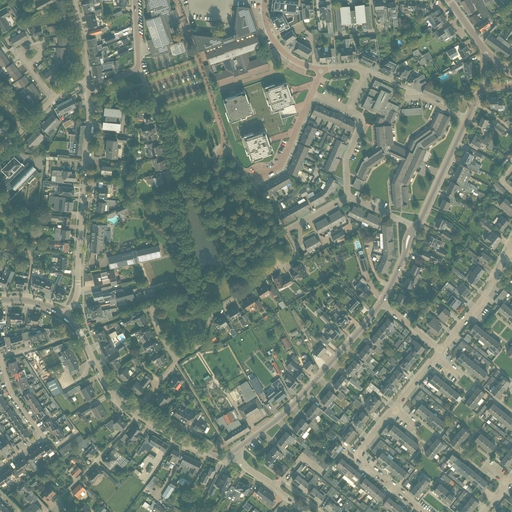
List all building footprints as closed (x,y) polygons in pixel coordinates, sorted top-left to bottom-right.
[(52,0),(44,0),(35,5),(38,10),(53,2),(52,0)] [(54,0),(58,12),(59,12),(61,22),(70,20),(64,0),(54,0)] [(91,0),(88,1),(88,3),(82,5),(83,9),(82,9),(83,12),(84,12),(91,11),(89,6),(93,5),(93,4),(100,2),(99,0),(91,0)] [(149,40),(146,40),(152,57),(170,51),(172,56),(178,54),(179,54),(181,54),(181,53),(186,51),(182,40),(177,42),(177,41),(175,42),(175,43),(173,43),(168,27),(180,23),(180,24),(180,23),(179,20),(175,9),(172,11),(168,0),(145,0),(147,19),(145,20),(148,29),(149,40)] [(273,17),(270,18),(273,23),(274,26),(276,30),(278,29),(283,26),(285,29),(290,27),(285,17),(284,16),(283,14),(283,12),(297,14),(297,12),(298,12),(298,17),(300,21),(303,20),(303,19),(302,15),(302,13),(302,10),(297,10),(298,2),(292,1),(290,0),(289,1),(287,0),(286,0),(272,0),(272,3),(271,7),(272,7),(271,11),(274,11),(273,17)] [(480,15),(483,19),(484,21),(490,18),(491,18),(481,0),(463,0),(461,2),(469,15),(478,10),(480,15)] [(389,18),(387,18),(386,1),(374,2),(375,10),(376,18),(377,17),(377,24),(384,23),(384,26),(390,25),(389,18)] [(420,14),(422,14),(424,14),(425,13),(425,10),(425,5),(418,5),(418,6),(415,6),(415,2),(408,1),(407,5),(404,5),(404,4),(400,4),(399,13),(403,13),(408,13),(408,9),(420,9),(420,14)] [(392,14),(397,14),(397,10),(396,10),(395,8),(395,3),(387,4),(387,9),(388,15),(388,17),(392,16),(392,14)] [(306,13),(302,13),(302,15),(303,19),(310,19),(310,18),(313,17),(314,16),(313,14),(313,5),(309,5),(305,5),(306,10),(305,10),(306,13)] [(364,7),(364,5),(355,5),(355,10),(349,11),(349,6),(340,7),(340,9),(335,9),(337,32),(342,31),(342,28),(344,28),(343,23),(350,23),(356,23),(356,22),(363,21),(363,26),(365,26),(365,29),(371,29),(369,6),(364,7)] [(212,75),(214,81),(216,80),(218,86),(234,81),(234,82),(238,81),(237,80),(251,75),(251,76),(255,75),(254,74),(269,69),(267,63),(266,63),(263,57),(249,62),(246,52),(260,47),(257,37),(255,37),(254,35),(253,32),(257,31),(256,29),(257,29),(258,29),(251,8),(250,8),(249,9),(249,8),(237,7),(237,9),(232,11),(232,10),(236,24),(235,25),(234,33),(233,33),(233,35),(230,36),(224,38),(221,39),(221,38),(211,37),(209,32),(209,31),(195,36),(195,35),(193,35),(198,51),(205,49),(206,51),(207,54),(205,54),(209,64),(223,59),(226,70),(212,75)] [(327,7),(319,7),(319,11),(320,11),(321,19),(325,19),(325,22),(327,22),(332,22),(331,12),(331,10),(327,11),(327,7)] [(11,30),(4,18),(9,15),(6,9),(0,12),(0,27),(4,34),(11,30)] [(445,16),(443,13),(441,14),(438,10),(434,12),(432,14),(430,10),(430,11),(426,9),(425,10),(425,13),(424,14),(422,15),(422,17),(424,20),(426,18),(427,19),(431,17),(435,23),(431,25),(434,29),(441,24),(446,20),(444,17),(445,16)] [(477,17),(480,15),(478,11),(470,17),(474,24),(479,20),(477,17)] [(97,25),(94,14),(85,16),(88,27),(97,25)] [(484,21),(480,26),(478,27),(481,31),(482,31),(483,32),(486,30),(485,28),(491,25),(489,23),(492,20),(490,18),(484,21)] [(297,35),(305,29),(300,22),(292,28),(297,35)] [(495,24),(489,30),(491,33),(497,26),(495,24)] [(33,25),(28,28),(33,37),(38,35),(37,29),(36,30),(33,25)] [(437,40),(442,37),(444,40),(448,37),(449,39),(454,36),(452,34),(454,33),(450,26),(443,30),(438,34),(436,30),(431,33),(434,37),(435,36),(437,40)] [(288,44),(289,45),(291,47),(292,47),(293,49),(293,50),(307,58),(309,54),(311,55),(312,55),(312,51),(311,51),(312,50),(298,42),(294,38),(296,37),(291,29),(281,37),(286,44),(287,43),(289,44),(288,44)] [(26,30),(17,35),(22,43),(28,39),(27,38),(30,36),(26,30)] [(484,41),(496,50),(502,42),(499,40),(499,41),(489,34),(484,41)] [(22,43),(17,35),(10,39),(11,41),(9,42),(9,43),(12,47),(14,46),(15,47),(22,43)] [(104,39),(106,44),(116,40),(114,35),(104,39)] [(58,42),(58,47),(58,48),(64,47),(64,45),(68,45),(67,37),(58,37),(58,38),(58,42)] [(87,40),(89,47),(97,46),(96,38),(92,39),(87,40)] [(89,50),(90,54),(98,52),(101,52),(105,51),(108,50),(106,44),(104,39),(102,39),(103,43),(97,46),(89,47),(89,50)] [(503,39),(502,42),(496,50),(507,57),(511,50),(509,48),(510,47),(510,46),(510,45),(510,44),(509,43),(503,39)] [(346,49),(347,59),(353,59),(352,54),(356,54),(355,48),(352,48),(351,47),(349,48),(349,41),(345,42),(345,43),(346,49)] [(468,52),(465,47),(460,49),(458,45),(446,51),(451,59),(458,55),(459,54),(462,58),(469,54),(468,52)] [(326,62),(325,52),(321,52),(321,47),(315,48),(315,52),(315,56),(319,55),(319,61),(322,61),(323,62),(325,62),(326,62)] [(324,47),(325,52),(326,62),(332,61),(331,56),(335,56),(334,48),(329,49),(328,49),(328,47),(324,47)] [(117,52),(119,57),(129,52),(127,48),(117,52)] [(360,60),(365,62),(370,52),(368,51),(367,53),(364,51),(365,50),(362,48),(359,54),(362,55),(360,60)] [(347,59),(346,49),(344,49),(344,50),(340,50),(340,49),(337,49),(337,56),(340,55),(341,60),(347,59)] [(90,54),(91,61),(105,58),(107,57),(105,51),(101,52),(98,52),(90,54)] [(370,52),(365,62),(371,65),(373,60),(376,62),(378,56),(375,55),(374,56),(371,54),(372,53),(370,52)] [(4,66),(8,63),(10,62),(5,56),(0,59),(0,64),(0,65),(0,68),(2,67),(4,66)] [(91,61),(92,66),(101,64),(103,63),(103,60),(105,60),(105,58),(91,61)] [(145,68),(154,65),(151,59),(143,62),(145,68)] [(101,64),(92,66),(95,82),(104,81),(103,74),(113,72),(112,69),(115,68),(115,69),(119,68),(117,60),(108,62),(103,63),(101,64)] [(388,60),(383,62),(380,70),(389,74),(391,71),(394,73),(398,64),(388,60)] [(463,63),(466,79),(475,77),(472,61),(463,63)] [(17,69),(13,63),(10,65),(8,63),(4,66),(10,75),(17,69)] [(458,64),(453,67),(450,69),(452,73),(457,71),(456,69),(460,67),(458,64)] [(55,66),(49,70),(55,78),(61,73),(55,66)] [(395,77),(402,80),(403,77),(406,79),(408,74),(410,70),(406,68),(403,70),(399,68),(397,72),(395,77)] [(22,75),(17,69),(10,75),(14,81),(22,75)] [(55,78),(49,70),(43,75),(49,82),(55,78)] [(411,74),(407,82),(414,86),(415,83),(417,84),(419,82),(420,85),(427,82),(425,78),(425,79),(423,74),(418,77),(411,74)] [(28,83),(29,82),(24,76),(20,79),(17,81),(21,87),(23,86),(24,87),(25,88),(29,85),(28,83)] [(406,150),(393,144),(391,124),(396,112),(396,111),(397,111),(399,107),(395,105),(390,103),(387,101),(388,97),(390,98),(394,89),(381,83),(375,80),(363,106),(369,109),(372,111),(373,110),(385,116),(384,119),(378,117),(376,122),(376,126),(377,146),(378,146),(378,148),(375,150),(376,150),(377,151),(368,158),(367,156),(363,158),(365,160),(362,162),(361,165),(357,173),(356,175),(358,175),(357,177),(363,180),(368,169),(368,168),(369,167),(385,156),(388,154),(388,153),(402,159),(393,178),(394,178),(392,183),(393,187),(392,188),(394,207),(402,206),(402,207),(407,207),(406,204),(402,205),(402,202),(409,202),(407,186),(406,186),(407,184),(408,184),(415,167),(417,168),(420,161),(421,162),(426,151),(424,150),(425,148),(437,139),(441,136),(443,132),(444,132),(450,118),(444,115),(436,111),(430,126),(412,139),(406,150)] [(236,94),(222,99),(226,111),(225,111),(228,120),(229,123),(234,139),(241,137),(242,140),(247,154),(248,154),(251,162),(262,158),(262,156),(273,152),(271,144),(270,144),(268,139),(268,138),(267,138),(267,137),(281,132),(279,127),(284,126),(282,119),(279,111),(284,109),(284,108),(283,107),(295,103),(294,100),(292,95),(291,95),(289,90),(290,90),(290,89),(289,90),(287,84),(286,82),(274,85),(274,84),(265,87),(263,81),(241,89),(242,91),(241,91),(236,93),(236,94)] [(25,88),(29,95),(36,89),(32,83),(29,85),(25,88)] [(461,90),(466,93),(469,86),(464,84),(461,90)] [(447,104),(450,97),(425,85),(422,93),(447,104)] [(36,89),(29,95),(33,101),(41,95),(36,89)] [(498,101),(498,98),(490,98),(491,108),(494,108),(494,109),(503,109),(502,101),(498,101)] [(17,113),(21,116),(27,110),(29,108),(25,104),(23,106),(22,104),(18,109),(8,99),(5,102),(10,107),(7,111),(2,105),(0,107),(0,108),(7,116),(13,110),(17,113)] [(59,110),(56,112),(60,119),(63,118),(61,114),(75,107),(74,104),(72,100),(65,103),(65,102),(57,106),(59,110)] [(312,114),(317,117),(321,107),(319,106),(319,107),(315,105),(312,114)] [(317,117),(323,119),(327,110),(323,109),(324,108),(321,107),(317,117)] [(104,115),(106,115),(105,122),(103,122),(103,129),(119,130),(120,123),(120,116),(121,116),(121,110),(105,108),(104,115)] [(129,111),(135,111),(135,118),(139,118),(139,117),(143,117),(145,124),(153,122),(151,114),(147,115),(147,114),(146,114),(145,112),(146,110),(140,109),(136,109),(129,108),(129,111)] [(328,121),(329,121),(333,112),(330,111),(330,112),(327,110),(323,119),(328,121)] [(329,121),(334,124),(338,114),(336,113),(333,112),(329,121)] [(54,129),(52,127),(56,124),(57,124),(60,122),(52,114),(45,122),(46,122),(44,124),(44,123),(41,127),(43,129),(43,130),(44,130),(49,135),(54,129)] [(339,126),(340,126),(340,125),(344,117),(343,116),(340,115),(341,115),(338,114),(334,124),(333,126),(338,129),(339,126)] [(340,126),(345,129),(349,119),(347,118),(347,119),(344,117),(340,126)] [(488,120),(489,120),(482,117),(479,125),(483,127),(490,129),(491,126),(500,134),(503,131),(493,122),(488,120)] [(349,119),(345,129),(346,129),(351,131),(355,122),(351,121),(351,120),(349,119)] [(82,155),(85,126),(76,125),(75,132),(69,131),(69,135),(75,136),(74,142),(70,142),(69,147),(73,148),(73,154),(82,155)] [(304,130),(305,131),(314,134),(317,129),(312,127),(308,125),(306,128),(305,128),(305,130),(304,130)] [(156,133),(156,131),(155,131),(155,130),(155,128),(150,129),(149,126),(141,128),(143,134),(146,133),(148,141),(157,138),(156,133)] [(29,145),(29,146),(30,147),(32,148),(41,139),(42,140),(45,137),(41,133),(37,130),(25,142),(29,145)] [(303,134),(302,136),(312,140),(314,134),(305,131),(304,134),(303,134)] [(312,140),(302,136),(301,138),(302,138),(300,142),(309,146),(312,140)] [(470,145),(474,147),(477,149),(480,143),(483,144),(482,145),(485,147),(487,143),(480,138),(475,136),(470,145)] [(337,139),(334,146),(343,151),(346,145),(343,144),(344,142),(337,139)] [(112,158),(117,158),(118,148),(116,148),(117,141),(112,140),(107,140),(106,150),(108,150),(107,157),(112,158)] [(146,155),(149,157),(152,157),(153,155),(155,155),(155,156),(162,154),(160,145),(156,146),(155,142),(146,144),(149,152),(148,152),(146,155)] [(299,146),(297,150),(307,154),(308,152),(307,151),(309,148),(304,146),(299,144),(298,146),(299,146)] [(334,146),(330,154),(337,157),(338,155),(341,156),(343,151),(334,146)] [(295,153),(294,155),(304,159),(305,155),(306,156),(307,154),(297,150),(296,153),(295,153)] [(471,159),(473,155),(471,154),(466,152),(462,160),(467,162),(476,166),(477,163),(475,162),(475,161),(471,159)] [(330,154),(327,161),(337,165),(339,159),(337,158),(337,157),(330,154)] [(294,157),(292,161),(302,165),(303,163),(302,162),(304,159),(294,155),(293,157),(294,157)] [(14,157),(2,170),(9,176),(2,183),(5,186),(4,186),(8,190),(9,189),(11,186),(18,192),(28,182),(33,176),(35,178),(39,173),(35,169),(36,168),(32,164),(31,165),(28,162),(27,163),(24,161),(21,164),(14,157)] [(152,159),(153,165),(154,165),(156,171),(161,169),(166,168),(164,160),(160,161),(159,157),(154,159),(152,159)] [(290,164),(289,166),(299,170),(300,167),(301,167),(302,165),(292,161),(291,164),(290,164)] [(337,165),(327,161),(324,168),(331,171),(332,170),(334,171),(337,165)] [(101,166),(102,166),(101,173),(106,173),(111,174),(111,167),(110,166),(111,164),(106,163),(101,163),(101,166)] [(466,172),(468,168),(463,166),(460,164),(457,170),(466,175),(467,175),(470,177),(471,174),(466,172)] [(299,170),(289,166),(289,168),(289,169),(288,172),(292,174),(297,176),(298,174),(297,173),(299,170)] [(75,181),(75,174),(71,173),(71,172),(64,171),(57,171),(56,170),(53,170),(53,171),(52,171),(52,176),(56,176),(55,182),(63,183),(64,180),(75,181)] [(464,181),(466,175),(457,170),(454,176),(464,181)] [(148,185),(154,183),(156,186),(157,186),(158,186),(158,185),(163,183),(161,175),(156,177),(155,174),(145,177),(146,180),(147,180),(148,185)] [(283,175),(281,176),(286,185),(289,183),(290,184),(292,183),(289,178),(287,174),(283,176),(283,175)] [(279,178),(276,180),(281,189),(283,188),(283,187),(286,185),(281,176),(279,177),(279,178)] [(330,177),(326,184),(335,189),(338,184),(335,183),(336,181),(332,178),(330,177)] [(361,189),(364,182),(356,178),(353,186),(361,189)] [(272,181),(270,182),(275,191),(279,189),(279,190),(281,189),(276,180),(273,182),(272,181)] [(59,194),(73,195),(74,188),(71,188),(71,183),(63,183),(55,182),(43,181),(43,186),(54,187),(54,186),(60,187),(59,194)] [(269,184),(265,186),(270,195),(272,194),(272,193),(275,191),(270,182),(268,183),(269,184)] [(449,197),(450,197),(455,199),(456,197),(459,191),(464,193),(464,191),(468,193),(470,187),(463,184),(462,188),(459,186),(451,182),(447,192),(450,194),(449,197)] [(505,191),(500,187),(500,186),(496,182),(493,186),(502,194),(505,191)] [(100,188),(99,196),(104,197),(106,197),(107,197),(110,197),(110,193),(111,184),(108,184),(103,184),(102,188),(100,188)] [(323,190),(322,191),(327,196),(329,193),(331,195),(335,189),(326,184),(323,190)] [(270,195),(265,186),(262,187),(260,188),(264,197),(268,195),(269,196),(270,195)] [(320,192),(315,195),(320,204),(326,200),(324,198),(327,196),(322,191),(321,192),(320,192)] [(320,204),(315,195),(308,198),(312,205),(313,204),(315,207),(320,204)] [(52,196),(51,203),(54,203),(53,209),(67,211),(72,211),(73,202),(65,201),(65,197),(60,196),(52,196)] [(455,199),(450,197),(448,201),(443,199),(440,207),(447,210),(450,203),(453,204),(454,203),(467,209),(469,206),(455,200),(455,199)] [(511,203),(506,198),(499,206),(511,215),(511,213),(511,203)] [(98,207),(96,206),(96,212),(103,212),(103,210),(106,211),(107,205),(115,206),(115,200),(104,199),(104,202),(99,202),(98,207)] [(306,200),(299,204),(304,213),(309,210),(308,208),(309,207),(306,200)] [(114,210),(116,214),(131,208),(129,203),(114,210)] [(299,204),(292,208),(295,215),(297,214),(298,216),(304,213),(299,204)] [(347,215),(355,218),(359,209),(353,206),(352,209),(350,208),(347,215)] [(292,208),(285,212),(290,221),(296,218),(294,215),(295,215),(292,208)] [(355,218),(362,221),(365,215),(364,214),(365,211),(359,209),(355,218)] [(339,210),(334,213),(339,222),(346,218),(342,212),(341,213),(339,210)] [(290,221),(285,212),(278,216),(282,222),(283,221),(285,224),(290,221)] [(330,219),(328,220),(332,226),(339,222),(334,213),(328,216),(330,219)] [(362,221),(370,225),(374,215),(368,213),(367,215),(365,215),(362,221)] [(59,220),(63,220),(63,224),(70,225),(71,217),(64,216),(64,217),(52,215),(51,219),(57,220),(59,220)] [(374,215),(370,225),(377,228),(380,222),(379,221),(380,218),(374,215)] [(495,224),(495,225),(498,227),(502,231),(509,222),(505,219),(502,216),(500,219),(499,218),(495,224)] [(326,218),(320,221),(325,230),(332,226),(328,220),(327,220),(326,218)] [(447,227),(451,229),(453,224),(452,224),(446,221),(439,218),(436,226),(442,229),(445,224),(448,226),(447,227)] [(480,224),(490,232),(493,228),(483,220),(480,224)] [(325,230),(320,221),(315,224),(316,226),(315,227),(318,234),(325,230)] [(93,224),(91,252),(93,252),(93,253),(97,253),(97,252),(101,253),(102,247),(104,247),(106,231),(107,231),(107,226),(107,225),(98,225),(98,224),(96,224),(93,224)] [(382,225),(382,233),(392,232),(392,226),(389,226),(389,224),(382,225)] [(55,236),(55,239),(61,240),(65,240),(65,238),(69,238),(69,230),(64,230),(63,230),(63,229),(58,228),(56,228),(55,232),(55,236)] [(441,235),(449,241),(452,236),(444,231),(441,235)] [(382,233),(383,241),(390,240),(390,239),(393,238),(392,232),(382,233)] [(487,243),(491,247),(492,247),(494,248),(496,246),(501,239),(498,235),(493,232),(491,235),(490,234),(485,240),(487,242),(487,243)] [(315,236),(309,239),(314,248),(321,244),(317,237),(316,238),(315,236)] [(428,243),(432,245),(434,246),(435,242),(440,244),(442,241),(437,239),(435,238),(431,236),(428,243)] [(314,248),(309,239),(304,242),(305,244),(304,245),(307,251),(312,249),(314,248)] [(383,241),(383,248),(393,248),(393,241),(390,242),(390,240),(383,241)] [(55,250),(57,250),(63,251),(68,251),(68,243),(63,243),(46,241),(45,246),(54,247),(54,250),(55,250)] [(107,257),(110,268),(116,267),(116,268),(162,257),(159,245),(107,257)] [(383,255),(383,256),(390,257),(391,254),(394,254),(393,248),(383,248),(383,255)] [(436,253),(445,257),(447,253),(438,249),(436,253)] [(473,257),(478,262),(482,265),(484,262),(487,264),(489,261),(490,262),(491,260),(491,259),(491,258),(487,254),(488,253),(484,249),(482,251),(484,252),(482,255),(480,254),(478,257),(475,254),(473,257)] [(435,255),(436,254),(432,252),(431,254),(424,250),(421,256),(428,260),(429,257),(441,263),(443,259),(439,257),(439,256),(435,255)] [(57,269),(66,269),(67,257),(59,256),(58,257),(51,256),(51,262),(50,267),(57,268),(57,269)] [(383,258),(380,263),(389,268),(392,262),(390,261),(390,257),(383,256),(383,258)] [(389,268),(380,263),(377,271),(383,274),(384,272),(387,273),(389,268)] [(290,273),(292,278),(293,280),(298,277),(307,273),(304,268),(303,269),(302,268),(300,264),(293,268),(295,271),(290,273)] [(412,276),(419,279),(422,280),(422,276),(421,275),(418,273),(421,267),(414,264),(410,272),(413,273),(412,276)] [(470,270),(471,270),(473,272),(480,278),(484,273),(483,272),(484,270),(478,266),(477,267),(474,265),(470,270)] [(1,277),(0,280),(0,286),(4,288),(7,281),(10,282),(12,278),(13,276),(15,272),(9,270),(7,274),(6,277),(5,276),(4,278),(1,277)] [(97,274),(92,275),(95,285),(100,284),(102,284),(101,277),(107,276),(108,279),(115,277),(114,272),(114,270),(110,271),(100,273),(97,274)] [(473,272),(471,270),(468,273),(468,274),(465,277),(459,272),(457,275),(464,282),(466,279),(468,280),(474,285),(480,278),(473,272)] [(15,287),(23,288),(24,285),(27,286),(28,278),(22,278),(22,279),(19,275),(17,277),(17,279),(16,282),(15,287)] [(273,279),(275,284),(278,289),(283,286),(284,288),(292,283),(291,281),(289,277),(282,281),(279,275),(273,279)] [(31,276),(30,284),(33,285),(32,286),(37,288),(41,289),(40,291),(42,292),(46,282),(46,281),(43,280),(43,279),(40,278),(39,279),(35,277),(31,276)] [(419,279),(412,276),(410,279),(408,277),(404,285),(408,287),(411,288),(414,283),(417,284),(419,279)] [(359,281),(361,284),(356,289),(357,291),(356,292),(361,296),(362,295),(365,298),(371,292),(365,287),(366,285),(365,284),(367,283),(362,278),(359,281)] [(46,282),(42,292),(45,292),(45,291),(51,293),(54,287),(55,284),(46,281),(46,282)] [(445,285),(449,288),(454,292),(456,289),(447,282),(445,285)] [(461,288),(458,291),(465,296),(470,290),(461,283),(459,286),(461,288)] [(256,291),(259,295),(261,298),(265,296),(265,297),(269,294),(272,299),(277,295),(271,286),(268,288),(265,284),(261,286),(262,287),(256,291)] [(57,294),(55,297),(58,298),(58,296),(62,298),(65,290),(59,288),(60,287),(57,285),(56,288),(54,293),(57,294)] [(345,289),(352,295),(354,293),(347,286),(345,289)] [(454,292),(449,288),(447,291),(452,295),(447,302),(450,304),(456,309),(461,302),(457,299),(459,297),(454,292)] [(98,292),(93,293),(95,300),(98,300),(98,302),(103,301),(103,298),(111,297),(111,298),(111,299),(115,298),(115,297),(114,295),(116,295),(115,294),(123,292),(122,289),(113,291),(110,293),(102,294),(102,292),(98,292)] [(123,292),(115,294),(116,295),(117,301),(127,299),(128,302),(134,300),(133,295),(132,290),(123,292)] [(405,302),(407,296),(405,295),(400,293),(397,301),(400,303),(399,305),(409,313),(412,309),(412,308),(405,302)] [(348,296),(342,303),(345,306),(345,305),(351,312),(360,303),(353,297),(351,299),(348,296)] [(242,303),(245,307),(247,310),(253,306),(256,311),(262,307),(261,303),(258,299),(255,301),(252,297),(242,303)] [(334,305),(339,311),(342,308),(337,302),(334,305)] [(497,310),(502,314),(508,307),(503,303),(497,310)] [(440,313),(438,316),(441,319),(445,322),(450,316),(448,315),(450,312),(446,309),(442,306),(437,311),(440,313)] [(247,320),(249,319),(248,318),(245,313),(242,316),(236,307),(227,312),(232,319),(239,315),(241,318),(239,320),(242,325),(248,322),(247,320)] [(502,314),(507,318),(511,312),(511,310),(508,307),(502,314)] [(107,315),(108,315),(107,309),(101,311),(91,313),(92,319),(102,317),(103,320),(107,318),(107,315)] [(345,319),(348,316),(343,311),(338,316),(337,315),(334,319),(337,321),(335,324),(338,326),(340,325),(342,327),(347,321),(345,319)] [(16,322),(16,312),(14,312),(14,313),(11,313),(11,316),(7,316),(7,323),(11,323),(11,324),(16,324),(16,322)] [(25,322),(25,317),(22,317),(22,312),(16,312),(16,322),(21,322),(21,323),(25,323),(25,322)] [(321,315),(320,316),(327,323),(330,320),(321,312),(319,314),(321,315)] [(35,315),(35,314),(32,313),(31,318),(28,317),(27,322),(27,324),(32,325),(33,322),(39,324),(40,321),(41,317),(35,315)] [(137,321),(139,326),(143,324),(147,321),(143,314),(136,318),(136,319),(134,320),(135,322),(137,321)] [(215,325),(219,330),(224,327),(224,328),(226,327),(230,332),(234,329),(232,326),(230,321),(227,323),(222,315),(220,317),(220,318),(216,320),(215,325)] [(122,322),(124,326),(133,321),(131,317),(122,322)] [(436,334),(438,331),(438,332),(441,329),(440,328),(441,328),(437,324),(439,321),(434,317),(428,324),(431,327),(429,329),(436,334)] [(388,319),(383,324),(394,332),(393,333),(397,336),(399,334),(394,329),(395,328),(392,326),(394,324),(388,319)] [(383,324),(379,329),(385,334),(387,332),(388,334),(389,333),(391,335),(393,333),(394,332),(383,324)] [(470,331),(475,335),(481,328),(476,324),(470,331)] [(327,329),(330,331),(322,341),(326,345),(332,338),(334,340),(340,334),(329,325),(327,329)] [(137,331),(134,332),(137,337),(138,339),(142,337),(144,340),(148,338),(152,336),(148,328),(143,331),(141,328),(137,331)] [(475,335),(480,339),(486,332),(481,328),(475,335)] [(44,331),(37,333),(39,339),(47,337),(46,334),(50,333),(53,332),(52,329),(49,329),(44,330),(44,331)] [(379,329),(375,334),(381,340),(385,334),(379,329)] [(95,334),(98,339),(97,339),(98,342),(102,340),(104,343),(111,339),(108,334),(106,335),(103,330),(95,334)] [(27,332),(24,332),(26,340),(30,339),(31,342),(39,339),(37,333),(36,331),(33,332),(32,335),(28,336),(27,332)] [(21,335),(16,336),(18,346),(21,345),(20,344),(24,343),(23,341),(26,340),(24,332),(21,333),(21,335)] [(480,339),(485,343),(491,336),(486,332),(480,339)] [(310,336),(317,342),(319,340),(312,333),(310,336)] [(378,346),(376,348),(381,352),(383,350),(380,348),(382,345),(379,343),(381,340),(375,334),(370,340),(377,345),(378,346)] [(9,337),(7,338),(9,346),(12,345),(12,346),(16,345),(16,346),(18,346),(16,336),(10,338),(9,337)] [(485,343),(490,347),(495,340),(491,336),(485,343)] [(4,340),(0,340),(0,346),(1,351),(3,350),(3,349),(7,348),(6,346),(9,346),(7,338),(6,337),(3,337),(4,340)] [(416,346),(413,349),(420,354),(424,348),(413,340),(411,342),(416,346)] [(493,353),(496,355),(502,348),(501,349),(499,346),(501,344),(495,340),(490,347),(495,351),(493,353)] [(142,346),(144,351),(148,348),(149,349),(150,349),(153,353),(160,348),(156,341),(152,344),(150,341),(142,346)] [(100,348),(104,356),(115,350),(111,342),(100,348)] [(57,345),(55,346),(57,349),(58,348),(63,356),(65,360),(63,361),(65,365),(67,364),(71,370),(72,373),(70,374),(71,375),(74,374),(78,371),(76,368),(79,367),(68,348),(66,349),(62,343),(57,345)] [(116,348),(118,351),(125,347),(123,343),(116,348)] [(367,344),(362,350),(369,355),(373,350),(367,344)] [(314,352),(315,354),(319,357),(321,354),(322,354),(326,350),(323,346),(321,345),(314,352)] [(413,349),(409,354),(415,359),(420,354),(413,349)] [(364,360),(366,361),(364,364),(368,367),(372,370),(374,366),(369,362),(372,358),(369,355),(362,350),(358,355),(364,360)] [(30,362),(38,375),(41,373),(40,373),(39,371),(40,370),(37,366),(42,362),(43,362),(42,362),(40,359),(38,355),(37,356),(35,353),(37,353),(36,352),(32,355),(34,358),(33,359),(34,360),(30,362)] [(113,360),(109,362),(114,370),(118,367),(121,365),(117,359),(120,357),(117,353),(115,354),(111,357),(113,360)] [(155,361),(157,363),(159,368),(164,365),(163,363),(168,360),(163,353),(160,356),(158,353),(150,358),(153,363),(155,361)] [(457,360),(462,364),(467,357),(462,353),(457,360)] [(409,354),(405,359),(411,364),(415,359),(409,354)] [(303,366),(305,367),(308,371),(309,370),(310,370),(311,369),(311,368),(313,365),(308,360),(310,359),(307,356),(303,361),(306,363),(303,366)] [(411,364),(405,359),(402,356),(399,359),(402,362),(400,364),(403,366),(407,369),(411,364)] [(462,364),(467,368),(472,361),(467,357),(462,364)] [(389,372),(392,374),(399,379),(403,374),(397,369),(399,367),(394,363),(389,359),(387,362),(394,366),(389,372)] [(292,360),(288,365),(294,370),(292,373),(299,379),(303,374),(300,371),(302,369),(298,366),(292,361),(292,360)] [(360,373),(362,371),(358,368),(360,365),(354,360),(352,362),(350,365),(356,370),(360,373)] [(7,367),(8,369),(18,366),(17,365),(16,361),(8,363),(9,366),(7,367)] [(271,363),(277,375),(281,372),(275,361),(271,363)] [(467,368),(472,372),(477,365),(472,361),(467,368)] [(363,363),(361,366),(364,368),(366,370),(367,369),(371,373),(372,371),(370,369),(368,367),(364,364),(363,363)] [(352,376),(351,379),(359,385),(361,383),(357,380),(356,379),(357,376),(354,373),(356,370),(350,365),(348,368),(347,368),(345,370),(352,376)] [(472,372),(477,376),(482,369),(477,365),(472,372)] [(119,375),(120,376),(119,377),(124,382),(133,373),(130,370),(128,371),(126,368),(124,369),(123,368),(120,371),(121,373),(119,375)] [(482,369),(477,376),(482,380),(487,373),(482,369)] [(15,379),(18,378),(17,378),(23,376),(21,370),(19,371),(11,374),(12,376),(14,375),(15,379)] [(286,384),(288,386),(292,390),(298,383),(286,373),(284,376),(283,377),(285,379),(284,380),(287,383),(286,384)] [(134,384),(131,388),(139,395),(144,388),(150,381),(150,382),(153,378),(147,374),(145,377),(146,378),(148,379),(142,386),(140,385),(136,381),(134,384)] [(388,375),(386,378),(388,380),(394,385),(399,379),(392,374),(390,377),(388,375)] [(429,381),(434,385),(440,378),(435,374),(429,381)] [(16,381),(17,383),(27,380),(25,375),(23,376),(17,378),(18,378),(18,381),(16,381)] [(342,375),(337,380),(344,386),(348,380),(342,375)] [(385,384),(384,385),(390,390),(394,385),(388,380),(386,378),(383,375),(382,377),(385,384)] [(502,379),(500,382),(506,387),(510,382),(502,375),(500,377),(502,379)] [(172,387),(174,389),(179,383),(181,385),(184,381),(181,376),(178,377),(177,379),(174,376),(168,383),(172,387)] [(255,377),(250,379),(255,389),(260,386),(255,377)] [(47,383),(54,395),(62,390),(55,378),(47,383)] [(266,382),(269,387),(274,383),(271,378),(266,382)] [(434,385),(439,389),(445,382),(440,378),(434,385)] [(211,385),(210,383),(213,381),(212,379),(208,381),(205,383),(207,387),(211,385)] [(359,385),(351,379),(349,381),(354,385),(360,390),(362,388),(359,385)] [(26,387),(26,389),(32,387),(34,386),(32,384),(28,385),(27,380),(17,383),(18,386),(20,385),(21,388),(26,387)] [(344,386),(337,380),(333,386),(337,389),(339,391),(341,389),(344,391),(347,388),(344,386)] [(254,394),(247,382),(240,386),(247,398),(254,394)] [(286,389),(281,382),(277,385),(280,390),(278,392),(275,389),(265,397),(270,402),(275,399),(278,402),(286,395),(283,392),(286,389)] [(368,386),(373,390),(376,393),(379,389),(374,385),(370,382),(368,386)] [(439,389),(444,393),(450,386),(445,382),(439,389)] [(500,382),(495,387),(502,392),(506,387),(500,382)] [(81,390),(87,400),(95,395),(89,385),(81,390)] [(390,390),(384,385),(379,390),(386,395),(390,390)] [(444,393),(449,398),(455,390),(450,386),(444,393)] [(23,400),(24,401),(33,395),(36,393),(34,391),(32,387),(26,389),(22,391),(22,392),(23,392),(25,394),(23,396),(25,398),(23,400)] [(67,392),(70,396),(78,391),(75,387),(67,392)] [(478,387),(474,392),(481,398),(485,393),(478,387)] [(502,392),(495,387),(491,392),(498,397),(502,392)] [(329,390),(325,396),(331,401),(336,396),(329,390)] [(455,390),(449,398),(454,402),(460,394),(455,390)] [(474,392),(470,397),(477,403),(481,398),(474,392)] [(157,402),(156,404),(160,408),(165,401),(167,403),(171,399),(166,395),(164,397),(160,394),(155,400),(157,402)] [(28,402),(30,405),(36,400),(33,395),(24,401),(26,404),(28,402)] [(369,395),(367,399),(376,407),(381,401),(374,396),(373,398),(369,395)] [(331,401),(325,396),(320,401),(327,406),(331,401)] [(477,403),(470,397),(466,402),(473,408),(477,403)] [(376,407),(367,399),(364,402),(367,405),(366,407),(372,412),(376,407)] [(30,408),(31,410),(39,404),(36,400),(30,405),(31,407),(30,408)] [(238,409),(241,415),(244,419),(259,409),(253,400),(238,409)] [(416,411),(421,415),(426,408),(421,404),(423,402),(420,400),(420,401),(418,403),(416,406),(415,406),(418,408),(416,411)] [(7,402),(0,407),(0,409),(0,410),(2,412),(5,410),(9,407),(8,405),(9,405),(7,402)] [(173,414),(179,418),(183,411),(184,410),(181,409),(182,407),(179,405),(180,404),(177,402),(172,410),(175,412),(173,414)] [(314,403),(309,409),(316,414),(320,409),(314,403)] [(488,410),(493,414),(498,407),(493,403),(488,410)] [(34,411),(36,413),(43,409),(39,404),(31,410),(32,412),(34,411)] [(97,415),(99,419),(106,415),(100,404),(92,409),(95,416),(97,415)] [(79,411),(82,415),(89,410),(87,406),(79,411)] [(42,416),(44,418),(51,413),(49,411),(48,411),(45,407),(43,409),(36,413),(38,416),(36,417),(38,420),(42,416)] [(326,409),(331,413),(333,415),(335,413),(333,411),(328,407),(326,409)] [(493,414),(498,418),(503,411),(498,407),(493,414)] [(3,413),(6,418),(14,412),(13,410),(11,411),(10,408),(5,411),(3,413)] [(421,415),(426,419),(431,412),(426,408),(421,415)] [(312,420),(310,422),(315,426),(317,424),(315,422),(317,420),(315,418),(317,415),(316,414),(309,409),(305,414),(312,420)] [(183,411),(179,418),(178,419),(187,424),(190,420),(193,422),(198,414),(195,411),(193,414),(191,412),(189,415),(183,411)] [(498,418),(503,422),(508,416),(503,411),(498,418)] [(6,418),(9,422),(16,417),(14,415),(16,414),(14,412),(6,418)] [(229,432),(222,436),(227,444),(250,430),(245,423),(241,425),(239,422),(236,424),(229,412),(222,416),(216,420),(216,419),(221,428),(221,427),(225,425),(227,429),(229,432)] [(362,412),(358,417),(364,422),(368,417),(362,412)] [(426,419),(431,423),(436,416),(431,412),(426,419)] [(43,427),(44,429),(53,423),(49,418),(50,417),(53,416),(51,413),(44,418),(44,419),(46,421),(43,423),(45,426),(43,427)] [(358,417),(355,414),(352,418),(353,419),(352,421),(353,422),(360,427),(364,422),(358,417)] [(431,423),(436,427),(441,420),(436,416),(431,423)] [(503,422),(508,426),(511,421),(511,418),(508,416),(503,422)] [(9,422),(13,427),(21,421),(19,419),(18,420),(16,417),(9,422)] [(105,425),(113,432),(117,427),(120,430),(126,424),(120,418),(114,423),(112,420),(108,423),(105,425)] [(301,419),(297,424),(306,431),(310,426),(313,429),(315,426),(310,422),(309,425),(308,424),(305,422),(301,419)] [(193,428),(202,434),(207,426),(198,420),(193,428)] [(441,420),(436,427),(441,431),(446,424),(441,420)] [(13,427),(16,431),(22,426),(21,424),(22,423),(21,421),(13,427)] [(48,430),(49,432),(56,427),(58,426),(57,425),(58,423),(55,422),(55,421),(53,423),(44,429),(46,431),(48,430)] [(300,435),(298,437),(303,442),(305,439),(302,436),(306,431),(297,424),(293,429),(296,433),(299,435),(300,435)] [(392,435),(393,436),(399,429),(394,425),(392,427),(388,424),(383,430),(387,433),(388,432),(392,435)] [(16,431),(19,435),(27,430),(25,428),(24,429),(22,426),(16,431)] [(53,433),(54,435),(61,430),(58,426),(56,427),(49,432),(51,434),(53,433)] [(124,442),(125,440),(128,443),(133,436),(136,438),(139,434),(137,433),(140,430),(139,430),(138,429),(134,426),(127,436),(124,434),(120,439),(124,442)] [(343,431),(345,432),(352,437),(356,432),(348,426),(343,431)] [(463,427),(458,432),(465,438),(470,433),(463,427)] [(393,436),(398,440),(404,433),(399,429),(393,436)] [(27,430),(19,435),(22,440),(29,435),(27,433),(28,432),(27,430)] [(61,430),(54,435),(56,438),(54,439),(56,441),(58,439),(60,441),(64,438),(63,436),(64,435),(61,430)] [(332,430),(330,432),(341,442),(343,439),(347,443),(352,437),(345,432),(341,437),(337,434),(332,430)] [(286,432),(282,437),(291,444),(295,439),(292,437),(286,432)] [(335,442),(332,447),(338,452),(342,446),(339,444),(341,442),(330,432),(328,435),(333,439),(332,440),(335,442)] [(458,432),(454,437),(461,443),(465,438),(458,432)] [(398,440),(403,444),(409,437),(404,433),(398,440)] [(475,440),(480,444),(486,437),(480,433),(475,440)] [(145,439),(136,453),(139,455),(142,451),(143,452),(145,450),(147,447),(151,449),(154,445),(159,449),(164,452),(166,449),(168,445),(158,439),(153,435),(151,438),(150,439),(149,442),(148,442),(145,439)] [(291,444),(282,437),(277,442),(281,445),(284,447),(286,444),(289,447),(291,444)] [(403,444),(408,448),(414,441),(409,437),(403,444)] [(461,443),(454,437),(450,442),(457,448),(461,443)] [(480,444),(485,448),(491,441),(486,437),(480,444)] [(437,438),(433,443),(440,449),(444,444),(437,438)] [(6,439),(1,442),(6,450),(8,448),(9,449),(12,447),(9,443),(6,439)] [(90,445),(83,452),(89,457),(93,453),(96,451),(93,448),(95,445),(89,440),(87,442),(90,445)] [(414,441),(408,448),(413,452),(419,445),(414,441)] [(491,441),(485,448),(490,452),(496,445),(491,441)] [(117,443),(113,448),(117,452),(121,455),(123,453),(121,450),(123,447),(117,443)] [(433,443),(429,448),(436,454),(440,449),(433,443)] [(42,445),(46,451),(46,452),(48,454),(52,450),(54,452),(56,450),(51,444),(49,445),(48,444),(45,446),(44,444),(42,445)] [(38,445),(36,447),(42,455),(46,452),(42,445),(39,447),(38,445)] [(338,452),(332,447),(329,445),(326,449),(326,450),(325,451),(327,453),(327,452),(330,454),(334,457),(338,452)] [(35,450),(33,452),(38,458),(42,455),(36,447),(34,448),(35,450)] [(273,447),(269,452),(275,457),(278,455),(281,458),(283,455),(284,455),(288,459),(290,457),(285,453),(279,448),(277,450),(273,447)] [(436,454),(429,448),(425,453),(432,459),(436,454)] [(166,463),(169,465),(171,461),(174,463),(175,463),(177,457),(180,453),(173,449),(170,454),(170,455),(168,459),(166,463)] [(30,457),(27,459),(33,467),(35,470),(37,472),(40,471),(35,465),(33,461),(38,458),(33,452),(32,450),(29,451),(31,453),(28,455),(30,457)] [(148,455),(153,459),(156,454),(151,450),(148,455)] [(110,453),(103,461),(106,464),(105,465),(110,469),(113,467),(110,465),(115,460),(117,462),(122,467),(128,461),(126,458),(125,458),(121,455),(117,452),(113,456),(110,453)] [(275,457),(269,452),(265,458),(267,460),(264,464),(270,468),(273,465),(271,463),(274,459),(275,457)] [(376,459),(381,463),(387,456),(382,452),(376,459)] [(447,461),(452,465),(457,458),(452,454),(447,461)] [(183,467),(181,471),(185,473),(189,466),(190,467),(194,459),(184,455),(181,462),(180,466),(183,467)] [(381,463),(386,467),(392,460),(387,456),(381,463)] [(511,461),(505,456),(501,461),(508,467),(511,461)] [(452,465),(457,469),(462,462),(457,458),(452,465)] [(20,459),(18,460),(24,468),(28,465),(31,468),(33,471),(35,470),(33,467),(27,459),(25,461),(24,459),(21,461),(20,459)] [(201,463),(194,459),(190,467),(192,468),(190,473),(195,475),(197,470),(201,463)] [(333,466),(339,471),(346,463),(341,459),(336,464),(335,463),(333,466)] [(16,467),(14,469),(18,474),(22,471),(23,474),(26,472),(24,468),(18,460),(16,462),(17,463),(14,465),(16,467)] [(386,467),(391,471),(397,464),(392,460),(386,467)] [(457,469),(462,473),(467,466),(462,462),(457,469)] [(342,474),(344,475),(351,467),(346,463),(339,471),(343,474),(342,474)] [(68,471),(75,477),(82,470),(75,464),(68,471)] [(292,481),(298,485),(303,479),(298,475),(302,470),(301,470),(304,467),(301,464),(301,465),(293,475),(296,477),(292,481)] [(391,471),(396,475),(402,468),(397,464),(391,471)] [(402,468),(396,475),(401,479),(403,477),(406,479),(409,474),(415,467),(411,464),(408,467),(410,468),(407,472),(402,468)] [(462,473),(467,477),(472,470),(467,466),(462,473)] [(108,477),(115,484),(118,481),(111,474),(103,467),(100,470),(108,477)] [(199,481),(205,484),(209,476),(212,477),(213,475),(215,470),(209,467),(207,473),(204,471),(199,481)] [(344,475),(349,479),(356,470),(351,467),(344,475)] [(90,480),(93,484),(96,481),(95,480),(99,476),(100,477),(102,474),(96,468),(93,471),(94,471),(89,476),(92,479),(90,480)] [(131,473),(137,478),(141,473),(135,468),(131,473)] [(4,470),(5,472),(10,478),(12,481),(16,478),(17,479),(19,477),(18,474),(14,469),(11,471),(10,469),(7,471),(6,469),(4,470)] [(312,479),(314,481),(318,476),(310,470),(309,472),(314,476),(312,479)] [(356,470),(349,479),(353,483),(355,485),(358,482),(356,480),(357,478),(361,475),(356,470)] [(467,477),(472,481),(477,474),(472,470),(467,477)] [(1,472),(0,472),(0,474),(5,482),(10,478),(5,472),(3,474),(1,472)] [(219,481),(217,486),(222,488),(225,490),(229,482),(231,478),(224,474),(221,479),(220,482),(219,481)] [(441,477),(448,483),(451,480),(444,474),(441,477)] [(472,481),(477,485),(482,478),(477,474),(472,481)] [(154,476),(150,481),(155,484),(158,480),(154,476)] [(423,476),(419,481),(426,487),(430,481),(423,476)] [(29,483),(32,486),(37,482),(34,478),(29,483)] [(360,484),(358,487),(360,489),(361,489),(363,491),(363,490),(365,488),(370,482),(365,478),(360,484)] [(482,478),(477,485),(482,489),(488,482),(482,478)] [(303,479),(298,485),(303,490),(308,483),(303,479)] [(172,480),(169,485),(174,488),(177,483),(172,480)] [(419,481),(415,486),(422,492),(426,487),(419,481)] [(228,491),(224,496),(227,498),(229,499),(230,497),(235,500),(237,500),(241,492),(245,494),(246,494),(248,495),(251,493),(252,491),(248,489),(250,487),(244,484),(240,482),(239,482),(235,488),(234,488),(231,492),(228,491)] [(363,490),(368,494),(375,486),(370,482),(365,488),(363,490)] [(17,490),(20,493),(23,490),(23,489),(24,488),(24,489),(27,486),(24,483),(17,490)] [(434,490),(439,495),(445,488),(440,483),(434,490)] [(72,492),(75,495),(79,499),(85,493),(83,491),(85,489),(83,488),(79,484),(72,492)] [(174,488),(169,485),(162,496),(167,499),(174,488)] [(45,489),(46,490),(44,493),(43,492),(40,495),(41,496),(44,500),(47,497),(49,499),(56,493),(52,489),(49,486),(45,489)] [(373,498),(374,496),(379,490),(375,486),(368,494),(373,498)] [(422,492),(415,486),(411,491),(418,497),(422,492)] [(88,493),(87,494),(93,499),(96,495),(88,487),(86,490),(88,493)] [(256,493),(266,500),(270,503),(274,497),(261,487),(257,491),(256,493)] [(308,494),(314,498),(319,492),(314,487),(308,494)] [(439,495),(444,499),(450,492),(445,488),(439,495)] [(319,492),(314,498),(319,502),(326,493),(321,489),(319,492)] [(334,489),(330,495),(329,496),(332,498),(337,491),(334,489)] [(450,492),(444,499),(449,503),(451,504),(456,498),(454,497),(455,496),(453,494),(455,492),(452,489),(450,492)] [(379,500),(384,494),(385,493),(382,491),(382,492),(379,490),(374,496),(379,500)] [(347,496),(354,502),(355,500),(356,499),(351,495),(353,493),(351,492),(350,491),(349,494),(347,496)] [(28,496),(25,498),(30,503),(34,498),(36,496),(32,492),(28,496)] [(386,510),(388,508),(394,501),(389,497),(383,504),(384,504),(383,506),(383,508),(386,510)] [(472,497),(468,502),(475,507),(479,502),(475,499),(472,497)] [(324,507),(330,511),(335,504),(337,502),(332,498),(330,500),(328,503),(324,507)] [(145,502),(142,506),(149,511),(150,511),(152,510),(153,511),(162,511),(165,509),(157,504),(157,503),(153,501),(150,506),(145,502)] [(386,510),(388,511),(392,511),(398,505),(394,501),(388,508),(386,510)] [(247,502),(243,507),(248,511),(251,506),(247,502)] [(350,502),(345,508),(348,511),(349,509),(353,504),(350,502)] [(468,502),(464,507),(470,511),(471,511),(475,507),(468,502)]
